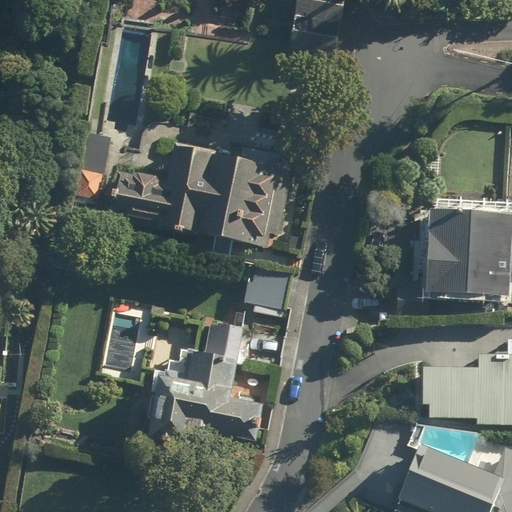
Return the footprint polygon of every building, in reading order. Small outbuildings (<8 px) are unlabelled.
[(348,0),(298,0),(287,66),(335,74),(348,0)] [(90,138),(77,198),(102,203),(114,143),(90,138)] [(269,250),(279,176),(267,174),(268,165),(173,153),(169,179),(123,173),(119,208),(164,214),(161,237),(186,241),(186,239),(208,242),(207,247),(231,250),(231,248),(250,251),(251,248),(269,250)] [(511,205),(429,203),(428,293),(511,294),(511,205)] [(292,275),(250,268),(243,307),(285,314),(292,275)] [(157,382),(149,435),(185,440),(187,423),(211,426),(209,441),(254,447),(256,435),(262,436),(267,407),(236,403),(246,330),(213,325),(209,358),(190,355),(187,372),(170,370),(168,383),(157,382)] [(511,338),(508,338),(507,355),(477,354),(476,368),(421,365),(420,407),(428,408),(427,421),(475,423),(474,428),(511,429),(511,338)] [(427,511),(511,511),(511,447),(502,444),(491,470),(420,442),(397,500),(427,511)]
